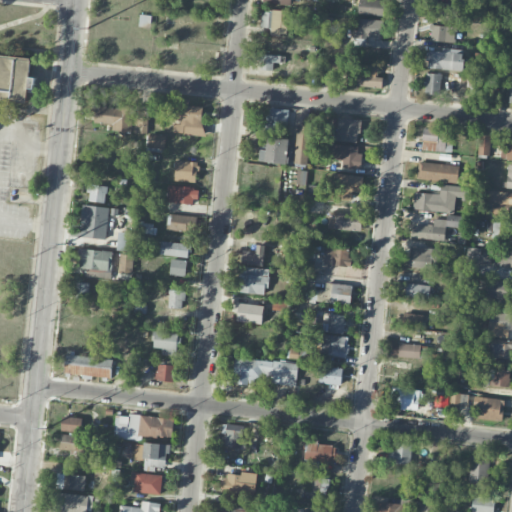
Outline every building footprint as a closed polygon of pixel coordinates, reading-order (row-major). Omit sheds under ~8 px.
[(386,0),(358,0),(358,14),(386,15),(386,0)] [(464,20),(466,4),(433,1),(431,17),(464,20)] [(288,35),(289,11),(261,10),(261,27),(270,28),(270,34),(288,35)] [(150,27),(151,15),(140,14),(139,26),(150,27)] [(381,38),(382,20),(358,18),(357,37),(381,38)] [(455,42),(456,26),(431,25),(431,41),(455,42)] [(341,43),(341,29),(330,29),(330,43),(341,43)] [(464,53),(452,53),(452,49),(443,48),(442,51),(427,51),(426,68),(463,70),(464,53)] [(281,55),(261,53),(259,68),(272,70),(273,62),(280,63),(281,55)] [(0,98),(27,101),(31,57),(0,54),(0,98)] [(378,66),(348,65),(347,86),(382,87),(382,77),(377,77),(378,66)] [(441,73),(426,73),(425,94),(440,94),(441,73)] [(202,135),(205,107),(189,105),(189,99),(174,98),(172,121),(173,121),(172,133),(202,135)] [(149,103),(137,102),(135,116),(148,117),(149,103)] [(94,105),(94,123),(116,124),(116,131),(132,131),(133,106),(94,105)] [(267,133),(288,132),(287,108),(266,109),(267,133)] [(336,141),(359,142),(360,119),(337,118),(336,141)] [(310,126),(296,125),(294,162),(308,163),(310,126)] [(422,151),(447,152),(448,129),(423,128),(422,151)] [(165,136),(148,134),(146,147),(164,148),(165,136)] [(489,155),(490,135),(479,134),(478,154),(489,155)] [(259,162),(287,163),(288,138),(260,137),(259,162)] [(511,137),(503,137),(500,158),(511,159),(511,137)] [(342,167),(358,169),(361,147),(327,142),(325,158),(343,160),(342,167)] [(175,181),(197,182),(198,161),(176,160),(175,181)] [(457,182),(458,164),(418,162),(418,180),(457,182)] [(363,175),(331,173),(330,198),(351,200),(352,191),(362,192),(363,175)] [(88,201),(105,202),(106,186),(89,184),(88,201)] [(415,192),(413,209),(454,213),(455,198),(469,200),(470,187),(440,185),(440,194),(415,192)] [(198,187),(168,186),(167,202),(198,203),(198,187)] [(511,192),(484,191),(483,202),(491,202),(490,217),(511,218),(511,192)] [(109,207),(82,205),(80,225),(72,225),(71,236),(106,239),(109,207)] [(361,230),(362,213),(328,212),(328,229),(361,230)] [(196,216),(171,214),(170,231),(195,233),(196,216)] [(412,224),(411,238),(445,240),(445,226),(462,227),(462,216),(446,215),(446,219),(433,219),(433,225),(412,224)] [(156,224),(138,223),(138,232),(156,232),(156,224)] [(511,240),(511,223),(500,223),(499,240),(511,240)] [(133,233),(118,232),(117,250),(132,251),(133,233)] [(160,253),(189,258),(191,245),(161,240),(160,253)] [(263,265),(264,245),(256,244),(256,251),(242,251),(241,264),(263,265)] [(435,270),(437,260),(445,261),(446,250),(410,246),(408,267),(435,270)] [(324,264),(349,266),(350,249),(325,247),(324,264)] [(77,268),(85,268),(84,277),(111,277),(112,250),(78,249),(77,268)] [(511,250),(497,250),(496,266),(511,266),(511,250)] [(132,273),(132,254),(119,254),(119,273),(132,273)] [(169,274),(185,276),(187,260),(171,259),(169,274)] [(267,294),(269,269),(241,266),(239,292),(267,294)] [(511,280),(497,279),(496,298),(511,298),(511,280)] [(89,283),(75,283),(75,298),(89,298),(89,283)] [(429,298),(430,284),(405,283),(404,297),(429,298)] [(168,308),(183,308),(184,290),(168,289),(168,308)] [(272,309),(284,310),(285,301),(273,300),(272,309)] [(250,315),(258,315),(258,304),(237,303),(237,321),(250,322),(250,315)] [(488,336),(507,337),(508,330),(511,329),(511,312),(489,312),(488,336)] [(424,314),(403,313),(402,326),(423,328),(424,314)] [(322,331),(344,332),(345,314),(328,314),(328,323),(322,323),(322,331)] [(178,356),(179,333),(154,332),(153,347),(162,348),(161,355),(178,356)] [(320,353),(343,357),(346,336),(323,333),(320,353)] [(488,357),(509,358),(509,343),(488,342),(488,357)] [(399,355),(420,356),(421,344),(399,343),(399,355)] [(113,360),(66,353),(63,372),(110,378),(113,360)] [(298,363),(235,357),(232,382),(255,384),(256,375),(265,377),(265,383),(296,386),(298,363)] [(157,380),(173,381),(174,365),(157,364),(157,380)] [(318,382),(340,386),(343,368),(320,365),(318,382)] [(491,385),(508,386),(509,370),(492,369),(491,385)] [(389,408),(418,410),(419,389),(390,387),(389,408)] [(466,406),(468,395),(452,392),(450,403),(466,406)] [(434,406),(447,407),(448,395),(434,394),(434,406)] [(478,406),(478,419),(502,420),(503,398),(473,397),(473,406),(478,406)] [(116,414),(114,438),(142,440),(142,435),(172,437),(174,418),(116,414)] [(83,418),(62,416),(61,430),(81,432),(83,418)] [(224,441),(241,442),(242,425),(224,424),(224,441)] [(77,451),(77,461),(87,462),(88,436),(61,435),(60,450),(77,451)] [(305,460),(335,461),(336,445),(318,444),(318,439),(305,439),(305,460)] [(167,468),(170,446),(136,442),(134,459),(144,460),(143,470),(155,471),(156,466),(167,468)] [(411,464),(412,443),(394,442),(394,463),(411,464)] [(469,485),(488,485),(489,457),(469,456),(469,485)] [(223,493),(255,494),(256,474),(224,472),(223,493)] [(84,491),(86,476),(58,473),(56,488),(84,491)] [(132,492),(162,493),(162,474),(133,473),(132,492)] [(313,492),(328,494),(329,478),(314,476),(313,492)] [(89,511),(91,495),(54,493),(52,511),(89,511)] [(492,511),(495,497),(473,494),(471,511),(492,511)] [(120,505),(119,511),(157,511),(158,502),(141,501),(141,507),(120,505)] [(403,511),(404,503),(377,502),(376,511),(403,511)] [(434,511),(435,503),(412,502),(411,511),(434,511)]
